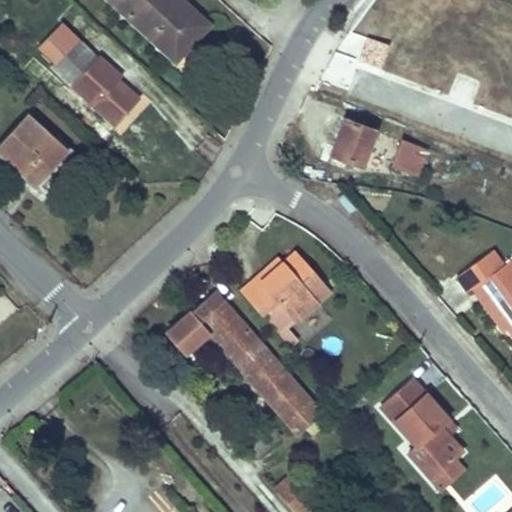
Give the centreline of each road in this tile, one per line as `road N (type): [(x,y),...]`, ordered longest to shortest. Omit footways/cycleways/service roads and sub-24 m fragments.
road 1 (residential): [(511,419),(328,220),(238,172)]
road 2 (residential): [(279,511),(182,403),(146,392),(86,325)]
road 3 (unclassified): [(238,172),(86,325)]
road 4 (unclassified): [(330,0),(296,48),(238,172)]
road 5 (residential): [(86,325),(0,238)]
